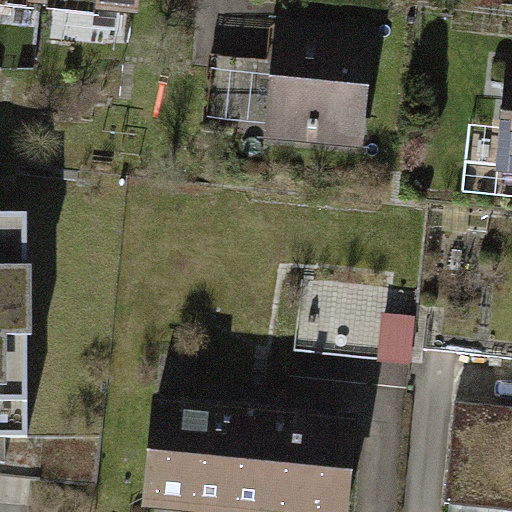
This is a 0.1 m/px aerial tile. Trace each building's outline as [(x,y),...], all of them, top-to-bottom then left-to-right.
[(144,0),(0,0),(0,8),(142,25),(144,0)] [(397,35),(274,22),(261,141),(384,154),(397,35)] [(511,59),(498,179),(511,180),(511,59)] [(29,214),(0,214),(0,462),(8,464),(7,434),(31,433),(29,214)] [(423,323),(391,319),(384,376),(416,380),(423,323)] [(511,409),(462,403),(450,504),(511,511),(511,409)] [(367,511),(376,427),(160,404),(148,507),(197,511),(367,511)]
